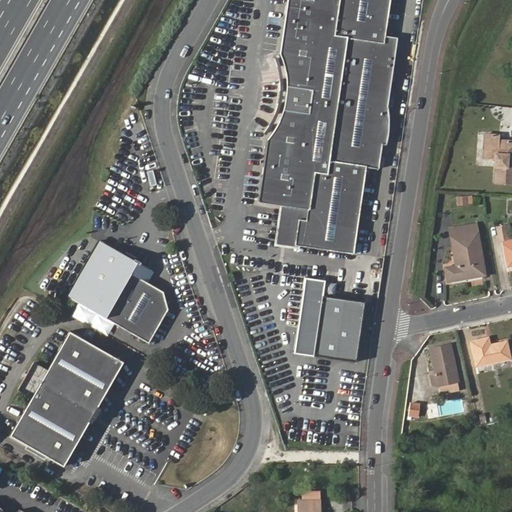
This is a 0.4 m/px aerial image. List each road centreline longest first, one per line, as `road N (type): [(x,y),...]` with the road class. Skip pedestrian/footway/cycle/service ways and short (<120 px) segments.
road 1 (unclassified): [(210,0),(164,86),(163,121),(244,370),(255,430),(236,472),(182,511)]
road 2 (unknown): [(223,230),(263,248),(368,261),(410,0)]
road 3 (tertiary): [(449,0),(429,59),(389,331)]
road 4 (tertiary): [(389,331),(376,511)]
road 5 (motorway): [(0,113),(65,0)]
road 6 (residential): [(511,304),(389,331)]
